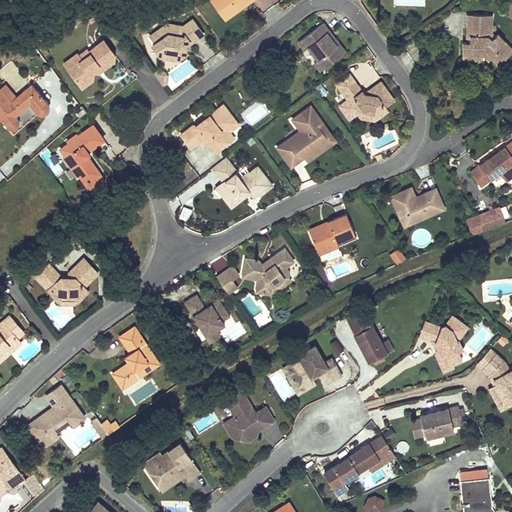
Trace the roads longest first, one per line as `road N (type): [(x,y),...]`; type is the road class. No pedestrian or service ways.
road 1 (residential): [(171,259),(147,144),(158,111),(312,0)]
road 2 (residential): [(413,143),(392,160),(171,259)]
road 3 (residential): [(171,259),(54,347),(0,403)]
road 4 (residential): [(329,0),(375,37),(413,95),(413,143)]
road 5 (residential): [(325,424),(223,511)]
road 6 (residential): [(35,511),(86,471),(139,511)]
